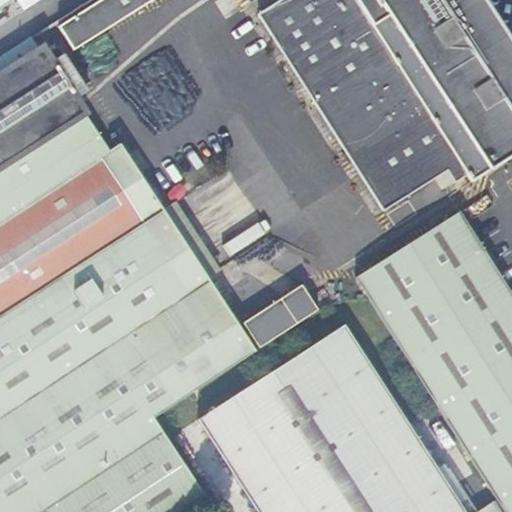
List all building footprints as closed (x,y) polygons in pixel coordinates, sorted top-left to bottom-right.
[(0,0),(0,22),(31,2),(31,3),(34,0),(0,0)] [(149,0),(100,0),(65,24),(77,48),(149,0)] [(460,188),(511,154),(511,88),(456,0),(282,0),(244,26),(363,217),(430,178),(446,169),(456,182),(460,188)] [(0,511),(189,511),(199,506),(146,429),(170,414),(165,406),(242,358),(115,150),(104,156),(70,101),(83,95),(58,56),(52,61),(44,48),(40,51),(31,39),(0,59),(0,511)] [(446,169),(430,178),(440,191),(456,182),(446,169)] [(351,300),(501,511),(511,511),(511,305),(449,213),(340,286),(351,300)] [(295,293),(235,331),(249,353),(308,314),(295,293)] [(459,511),(339,334),(193,430),(249,511),(459,511)]
